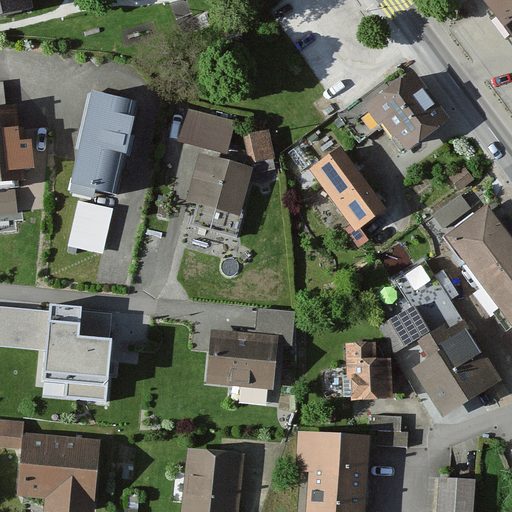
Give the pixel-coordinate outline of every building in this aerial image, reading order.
[(40,0),(0,0),(0,26),(44,17),(40,0)] [(511,0),(480,0),(477,3),(511,49),(511,0)] [(419,74),(368,111),(397,150),(405,144),(414,156),(456,125),(419,74)] [(142,107),(95,98),(77,194),(124,203),(142,107)] [(20,111),(0,112),(0,188),(26,187),(20,111)] [(236,127),(190,115),(182,145),(228,157),(236,127)] [(280,163),(276,134),(244,139),(249,167),(280,163)] [(257,172),(201,158),(189,206),(245,220),(257,172)] [(320,173),(358,229),(381,213),(344,158),(320,173)] [(0,216),(17,215),(15,194),(0,194),(0,216)] [(119,213),(79,205),(70,255),(110,262),(119,213)] [(511,237),(492,212),(450,244),(511,323),(511,237)] [(114,315),(51,309),(50,315),(0,309),(0,349),(48,354),(45,383),(66,385),(65,402),(105,406),(114,315)] [(461,315),(397,354),(440,426),(504,387),(461,315)] [(278,336),(211,332),(207,402),(273,406),(278,336)] [(392,360),(345,364),(349,409),(396,404),(392,360)] [(401,427),(402,414),(374,413),(374,426),(401,427)] [(0,449),(22,451),(24,424),(0,421),(0,449)] [(371,511),(374,440),(301,437),(299,479),(311,480),(309,511),(371,511)] [(101,511),(105,444),(26,439),(22,511),(35,511),(101,511)] [(239,511),(243,458),(186,453),(181,511),(239,511)] [(438,511),(478,511),(479,486),(439,484),(438,511)]
